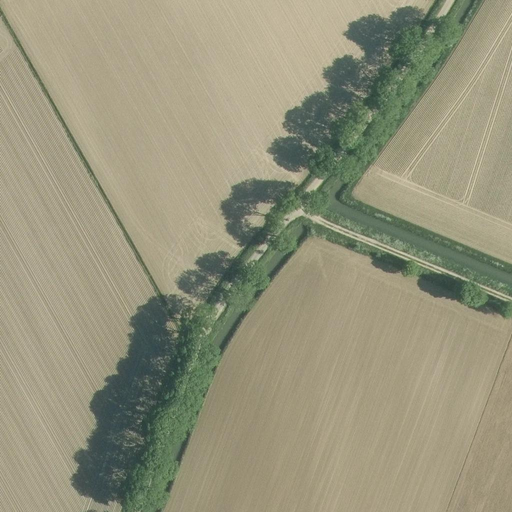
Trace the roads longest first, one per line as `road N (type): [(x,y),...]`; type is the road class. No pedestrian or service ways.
road 1 (unclassified): [(138,511),(217,312),(389,99),(448,0)]
road 2 (track): [(298,206),(330,227),(511,302)]
